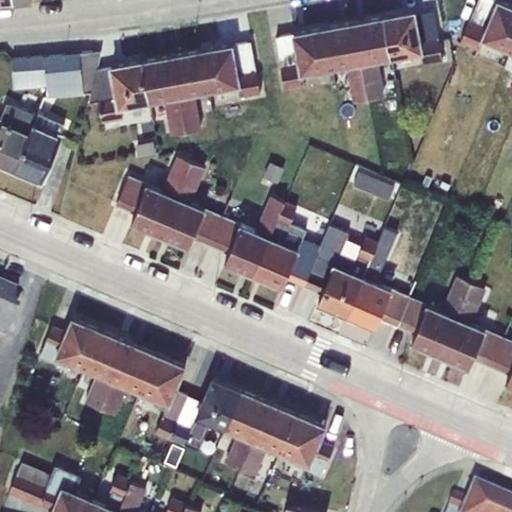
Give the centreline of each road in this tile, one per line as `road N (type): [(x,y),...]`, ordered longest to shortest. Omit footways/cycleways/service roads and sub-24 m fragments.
road 1 (tertiary): [(0,222),(372,382)]
road 2 (residential): [(0,25),(179,0)]
road 3 (residential): [(372,382),(358,511)]
road 4 (residential): [(379,511),(465,422)]
